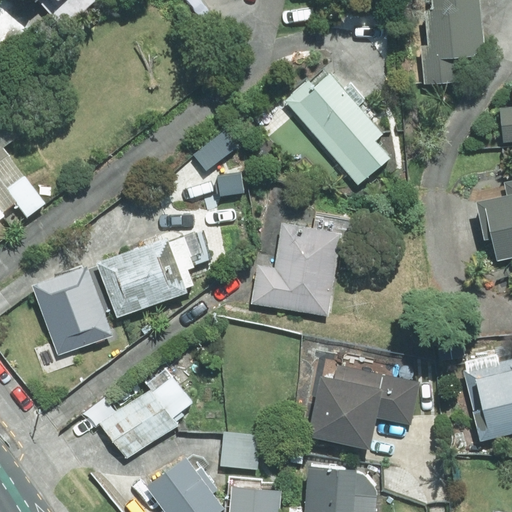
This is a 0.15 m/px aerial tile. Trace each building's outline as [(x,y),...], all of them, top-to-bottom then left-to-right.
[(31,0),(32,1),(33,0),(39,0),(60,27),(62,25),(94,0),(31,0)] [(469,56),(481,43),(475,0),(427,0),(429,9),(419,10),(423,45),(418,45),(423,84),(458,81),(455,58),(469,56)] [(343,89),(329,73),(314,86),(309,81),(287,99),(358,185),(388,160),(372,141),(380,134),(357,105),(364,100),(350,83),(343,89)] [(511,87),(511,88),(511,96),(511,108),(499,110),(502,143),(511,142),(511,87)] [(0,214),(13,204),(23,218),(42,204),(0,148),(0,147),(13,138),(0,119),(0,214)] [(233,144),(222,131),(213,138),(224,151),(233,144)] [(504,196),(469,204),(477,240),(489,238),(494,261),(511,257),(511,181),(501,184),(504,196)] [(248,307),(326,317),(337,232),(276,225),(270,270),(253,268),(248,307)] [(191,286),(175,239),(163,243),(162,240),(92,264),(111,320),(182,296),(180,290),(191,286)] [(107,338),(80,268),(28,288),(54,358),(107,338)] [(511,358),(459,371),(476,442),(511,433),(511,358)] [(300,439),(362,452),(370,417),(407,425),(416,383),(332,366),(329,383),(312,380),(300,439)] [(189,404),(169,377),(153,390),(151,387),(101,418),(125,458),(176,426),(171,418),(189,404)] [(259,436),(222,433),(219,466),(256,470),(259,436)] [(193,471),(181,457),(143,488),(161,511),(216,511),(222,508),(210,493),(215,490),(197,467),(193,471)] [(350,469),(303,466),(300,511),(372,511),(374,490),(358,472),(350,472),(350,469)] [(274,511),(276,490),(224,486),(222,511),(274,511)]
